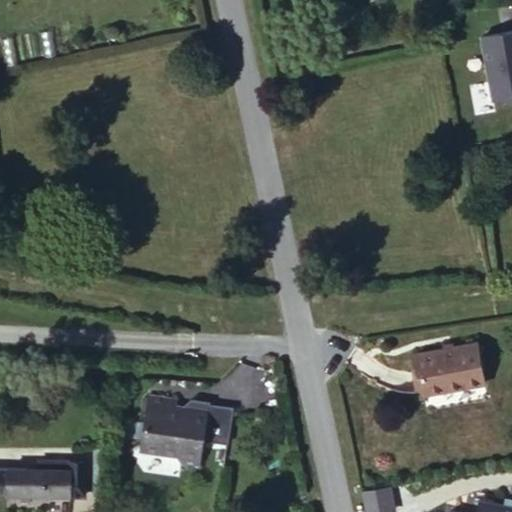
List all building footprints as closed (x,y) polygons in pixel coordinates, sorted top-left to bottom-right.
[(511,24),(474,31),(484,93),(500,91),(504,94),(511,92),(511,24)] [(427,346),(435,388),(492,378),(485,337),(427,346)] [(200,447),(222,451),(229,399),(209,396),(210,403),(198,401),(200,390),(171,385),(164,428),(172,437),(199,442),(200,447)] [(0,457),(0,485),(83,487),(85,454),(38,455),(38,458),(0,457)] [(379,484),(384,507),(412,503),(407,479),(379,484)] [(511,511),(511,505),(505,504),(479,501),(478,511),(511,511)]
